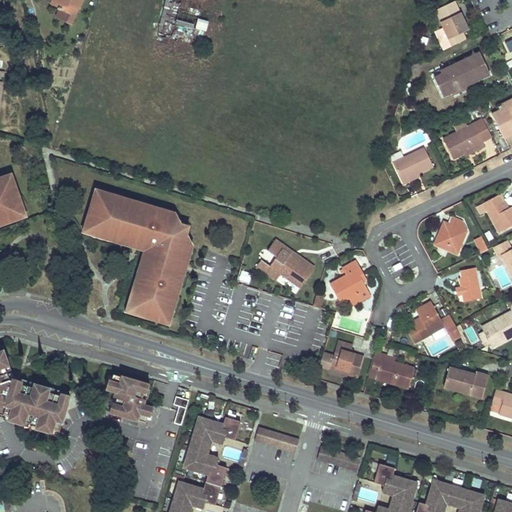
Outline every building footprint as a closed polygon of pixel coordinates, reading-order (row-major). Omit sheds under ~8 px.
[(58,0),(56,7),(60,8),(74,15),(82,0),(58,0)] [(202,0),(180,0),(174,23),(195,28),(202,0)] [(454,1),(435,11),(444,30),(440,32),(439,30),(434,32),(443,51),(446,49),(465,40),(462,33),(468,31),(454,1)] [(74,15),(60,8),(55,19),(69,26),(74,15)] [(198,19),(196,28),(206,32),(209,22),(198,19)] [(174,23),(170,39),(191,44),(195,28),(174,23)] [(465,40),(471,38),(468,31),(462,33),(465,40)] [(481,56),(480,52),(464,60),(465,62),(466,64),(481,56)] [(466,64),(465,62),(464,60),(441,71),(442,74),(434,78),(443,97),(452,93),(466,86),(490,75),(481,56),(466,64)] [(408,95),(404,86),(400,98),(405,100),(408,95)] [(453,96),(467,89),(466,86),(452,93),(453,96)] [(504,139),(511,135),(511,134),(511,99),(508,102),(510,106),(500,111),(492,115),(504,139)] [(510,106),(508,102),(498,107),(500,111),(510,106)] [(453,159),(465,153),(477,147),(478,150),(485,147),(474,124),(443,139),(453,159)] [(419,173),(426,170),(434,166),(424,147),(405,157),(392,163),(403,185),(410,181),(409,178),(419,173)] [(402,151),(390,157),(392,163),(405,157),(402,151)] [(1,181),(0,180),(0,221),(10,218),(18,215),(11,194),(15,193),(9,176),(0,179),(1,181)] [(162,210),(152,207),(151,208),(136,203),(136,202),(122,198),(122,199),(104,194),(105,192),(97,190),(91,207),(95,209),(89,229),(95,231),(111,236),(124,240),(137,244),(150,248),(146,260),(146,261),(142,273),(138,286),(134,302),(132,309),(152,315),(151,319),(169,324),(171,316),(170,315),(175,298),(176,298),(181,284),(179,284),(184,268),(185,269),(188,259),(187,258),(189,251),(190,252),(191,248),(172,213),(169,212),(168,213),(161,211),(162,210)] [(22,213),(15,193),(11,194),(18,215),(22,213)] [(498,196),(477,207),(481,214),(487,211),(499,233),(511,226),(511,206),(509,209),(506,210),(502,202),(498,196)] [(95,209),(91,207),(85,228),(89,229),(95,209)] [(449,224),(466,231),(461,221),(452,217),(449,224)] [(434,243),(436,244),(438,245),(437,247),(449,252),(449,250),(458,253),(462,244),(461,244),(466,231),(449,224),(444,222),(440,232),(439,233),(434,243)] [(488,249),(479,233),(472,236),(481,252),(481,253),(488,249)] [(277,258),(283,250),(285,247),(276,240),(268,251),(277,258)] [(501,255),(511,250),(506,240),(493,247),(498,257),(502,255),(501,255)] [(312,272),(314,269),(285,247),(283,250),(312,272)] [(501,255),(502,255),(508,268),(511,275),(511,249),(511,250),(501,255)] [(312,272),(283,250),(277,258),(270,267),(266,263),(261,260),(257,266),(276,281),(281,274),(299,288),(312,272)] [(348,299),(349,299),(367,290),(363,282),(356,270),(360,268),(356,261),(342,269),(345,276),(330,284),(340,303),(348,299)] [(363,282),(367,280),(360,268),(356,270),(363,282)] [(464,302),(481,299),(476,275),(477,275),(475,268),(460,271),(461,278),(459,279),(461,288),(456,289),(457,296),(462,295),(464,302)] [(249,283),(251,274),(242,271),(239,280),(249,283)] [(350,302),(368,293),(367,290),(349,299),(350,302)] [(324,298),(316,296),(313,306),(321,309),(324,298)] [(415,343),(445,327),(441,320),(431,302),(415,311),(419,318),(421,321),(414,325),(407,329),(415,343)] [(499,344),(499,342),(498,341),(510,335),(511,338),(511,336),(511,307),(510,309),(511,311),(481,327),(483,332),(489,343),(492,348),(499,344)] [(152,315),(132,309),(131,312),(151,319),(152,315)] [(441,320),(445,327),(453,342),(462,338),(461,336),(456,327),(449,315),(441,320)] [(489,343),(483,332),(479,334),(485,345),(489,343)] [(499,344),(511,338),(510,335),(498,341),(499,342),(499,344)] [(331,366),(337,368),(342,350),(350,352),(352,346),(338,341),(334,356),(324,353),(319,366),(330,369),(331,366)] [(7,366),(0,345),(0,344),(0,415),(9,418),(8,421),(51,434),(52,431),(59,433),(70,396),(63,394),(60,402),(54,400),(55,395),(48,393),(49,390),(34,386),(34,389),(20,385),(21,382),(13,379),(13,381),(12,383),(10,383),(5,367),(7,366)] [(364,357),(350,352),(342,350),(337,368),(340,369),(339,372),(358,378),(364,357)] [(415,369),(405,366),(395,363),(382,359),(384,355),(375,353),(368,377),(408,389),(415,369)] [(488,376),(482,375),(476,373),(475,375),(449,368),(443,388),(482,399),(488,376)] [(149,385),(113,374),(110,381),(108,380),(105,388),(115,391),(113,397),(116,398),(114,404),(111,403),(109,411),(145,422),(147,415),(150,416),(152,408),(143,405),(145,399),(142,398),(144,392),(147,393),(149,386),(149,385)] [(511,418),(511,398),(505,396),(505,394),(495,390),(491,403),(501,407),(498,414),(511,418)] [(60,402),(63,394),(56,392),(55,395),(54,400),(60,402)] [(188,400),(175,396),(172,405),(178,406),(173,423),(181,425),(188,400)] [(188,511),(191,505),(202,509),(204,502),(215,505),(226,468),(216,464),(218,458),(206,454),(210,440),(222,444),(224,437),(235,440),(240,421),(225,417),(223,423),(204,418),(196,421),(184,461),(189,468),(208,474),(203,488),(184,483),(177,487),(169,511),(188,511)] [(298,440),(258,427),(254,440),(295,453),(298,440)] [(316,460),(357,472),(361,458),(320,446),(316,460)] [(239,465),(244,466),(246,459),(248,451),(244,450),(239,465)] [(379,464),(376,473),(374,482),(384,485),(381,492),(393,495),(389,510),(377,506),(375,511),(371,511),(365,510),(364,511),(407,511),(415,488),(411,481),(392,476),(394,468),(379,464)] [(511,511),(511,504),(503,502),(496,505),(494,511),(478,511),(482,501),(478,494),(438,482),(432,486),(426,505),(419,503),(415,511),(443,511),(446,504),(459,508),(458,511),(511,511)] [(352,499),(356,501),(361,485),(357,484),(352,499)]
